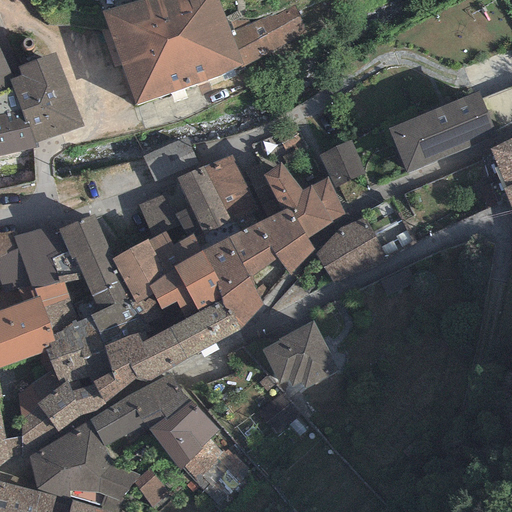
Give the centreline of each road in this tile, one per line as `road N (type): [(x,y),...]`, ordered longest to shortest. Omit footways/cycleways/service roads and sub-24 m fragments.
road 1 (residential): [(499,213),(135,388),(0,473)]
road 2 (residential): [(442,96),(417,61),(385,58),(296,118),(116,204),(14,221)]
road 3 (track): [(422,511),(483,358),(503,241),(499,213)]
